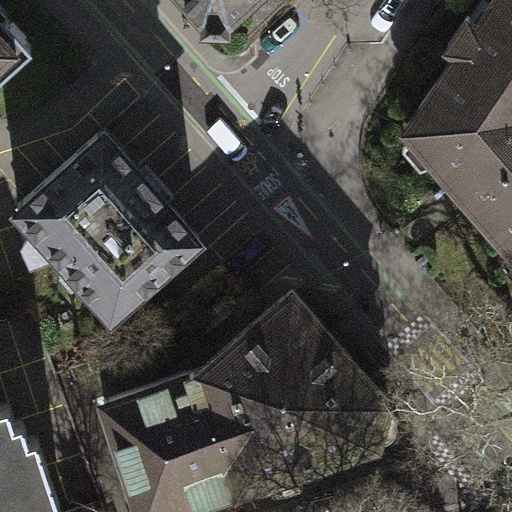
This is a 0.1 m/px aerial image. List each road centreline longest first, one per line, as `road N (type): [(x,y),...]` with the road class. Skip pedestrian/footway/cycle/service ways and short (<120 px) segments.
road 1 (residential): [(229,131),(511,451)]
road 2 (residential): [(351,0),(229,131)]
road 3 (residential): [(114,0),(229,131)]
road 4 (residential): [(350,511),(511,463)]
